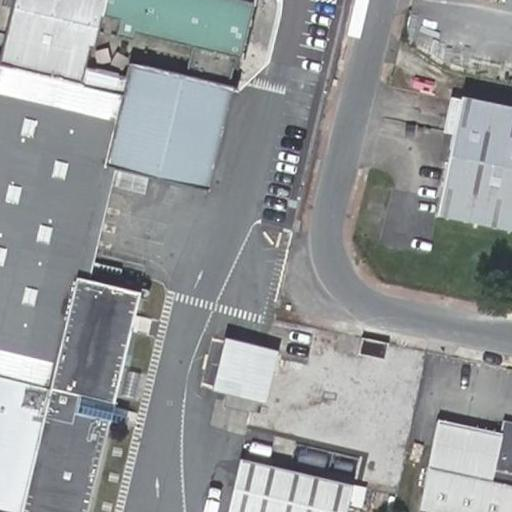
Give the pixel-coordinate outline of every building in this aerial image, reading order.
[(0,511),(82,511),(134,294),(76,279),(105,166),(205,191),(249,7),(219,0),(7,0),(0,31),(0,511)] [(436,217),(511,232),(511,108),(463,98),(436,217)] [(262,401),(276,348),(222,335),(209,388),(262,401)] [(387,345),(361,339),(357,356),(384,361),(387,345)] [(501,437),(438,424),(419,511),(511,511),(511,423),(504,422),(501,437)] [(348,511),(355,486),(243,459),(230,511),(348,511)]
